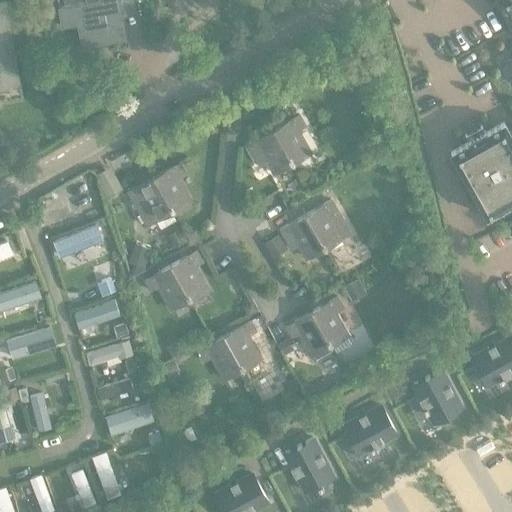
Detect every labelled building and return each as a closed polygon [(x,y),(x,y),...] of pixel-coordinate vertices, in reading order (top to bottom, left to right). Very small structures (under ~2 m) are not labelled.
[(95,0),(57,7),(61,26),(76,23),(81,46),(101,42),(98,28),(122,23),(117,0),(95,0)] [(511,0),(497,0),(511,26),(511,129),(508,131),(503,121),(485,132),(483,130),(467,139),(468,141),(449,151),(485,215),(511,200),(511,0)] [(0,86),(17,84),(8,29),(3,3),(0,3),(0,86)] [(311,73),(322,92),(339,82),(327,63),(311,73)] [(290,119),(273,128),(291,162),(293,161),(292,160),(307,151),(309,153),(294,125),(297,123),(300,127),(305,124),(299,114),(290,119)] [(256,139),(247,144),(259,164),(267,160),(274,173),(275,172),(274,170),(289,162),(290,163),(291,162),(273,129),(255,139),(256,139)] [(382,157),(389,172),(402,165),(394,150),(382,157)] [(171,167),(153,177),(172,209),(173,209),(173,208),(188,199),(189,201),(190,200),(175,173),(179,172),(181,176),(185,173),(180,163),(171,167)] [(153,177),(127,192),(147,226),(156,220),(160,227),(175,218),(171,211),(172,210),(153,177)] [(323,204),(305,214),(324,247),(325,246),(325,245),(340,237),(341,239),(350,233),(337,210),(331,200),(323,205),(323,204)] [(324,247),(305,214),(288,224),(279,229),(285,239),(290,236),(288,233),(291,231),(307,258),(307,255),(322,247),(322,248),(324,247)] [(201,223),(201,224),(201,225),(202,225),(202,226),(202,227),(203,227),(203,228),(204,228),(205,228),(206,228),(207,228),(208,228),(209,228),(210,228),(210,227),(211,227),(211,226),(211,225),(212,225),(212,224),(212,223),(212,222),(212,221),(211,221),(211,220),(210,220),(210,219),(209,219),(209,218),(208,218),(207,218),(206,218),(205,218),(204,218),(204,219),(203,219),(202,220),(202,221),(201,222),(201,223)] [(52,236),(59,253),(103,236),(97,219),(52,236)] [(178,228),(168,234),(173,243),(184,237),(178,228)] [(277,231),(263,240),(271,254),(286,246),(277,231)] [(7,238),(0,240),(0,256),(13,251),(7,238)] [(128,261),(128,262),(133,263),(131,270),(128,278),(132,275),(141,270),(149,247),(135,242),(128,261)] [(188,254),(170,264),(189,297),(190,296),(189,296),(205,287),(206,289),(207,288),(192,261),(195,259),(197,263),(202,260),(196,250),(188,255),(188,254)] [(153,275),(144,280),(150,290),(155,287),(153,283),(156,282),(171,309),(188,297),(170,264),(153,274),(153,275)] [(108,277),(101,280),(105,293),(111,291),(114,290),(110,277),(108,277)] [(35,278),(0,289),(0,307),(40,294),(35,278)] [(343,285),(351,300),(365,292),(358,278),(343,285)] [(114,296),(75,309),(80,324),(119,310),(114,296)] [(329,301),(311,311),(330,344),(331,343),(331,342),(346,334),(347,336),(348,335),(333,308),(336,306),(338,310),(343,307),(337,297),(329,301)] [(251,300),(243,305),(248,313),(256,308),(251,300)] [(294,321),(286,326),(291,336),(296,333),(294,330),(297,328),(313,355),(314,354),(313,352),(320,348),(323,354),(332,348),(330,344),(311,311),(294,321)] [(241,324),(223,334),(242,367),(243,366),(243,365),(258,357),(259,359),(260,358),(245,331),(248,329),(251,333),(255,330),(249,320),(241,325),(241,324)] [(121,323),(113,325),(115,335),(124,333),(127,332),(124,322),(121,323)] [(9,337),(15,355),(55,342),(50,325),(9,337)] [(242,367),(223,334),(206,344),(206,345),(198,350),(204,360),(209,357),(206,353),(210,351),(225,378),(226,377),(225,375),(240,367),(241,368),(242,367)] [(471,356),(486,384),(497,378),(498,380),(503,378),(503,377),(511,372),(511,371),(511,369),(511,339),(510,335),(494,344),(493,342),(486,346),(487,347),(471,356)] [(277,343),(283,353),(293,347),(287,337),(277,343)] [(87,348),(91,362),(128,352),(124,338),(87,348)] [(177,339),(166,346),(171,355),(182,348),(177,339)] [(133,358),(124,360),(128,373),(137,370),(138,370),(134,357),(133,358)] [(163,365),(162,366),(167,375),(167,376),(179,369),(173,359),(163,365)] [(10,365),(0,367),(0,376),(1,380),(14,376),(10,365)] [(424,405),(433,421),(444,415),(446,417),(450,415),(449,413),(461,406),(440,368),(412,383),(419,396),(417,397),(422,406),(424,405)] [(137,371),(131,373),(134,383),(140,381),(141,380),(138,371),(137,371)] [(96,385),(100,399),(118,394),(119,397),(127,395),(126,391),(132,390),(128,376),(96,385)] [(25,385),(17,387),(20,400),(28,398),(25,385)] [(30,392),(38,428),(51,425),(46,403),(51,402),(49,393),(44,394),(43,389),(30,392)] [(0,398),(0,441),(15,437),(3,398),(0,398)] [(104,413),(110,431),(154,417),(148,399),(104,413)] [(368,448),(370,450),(374,448),(374,447),(383,442),(382,440),(396,433),(380,404),(365,412),(364,411),(357,414),(358,416),(342,425),(357,454),(368,448)] [(185,430),(179,432),(184,445),(188,443),(195,440),(190,428),(185,430)] [(152,432),(147,433),(150,443),(154,441),(160,440),(158,430),(152,432)] [(295,474),(304,490),(316,484),(317,486),(322,484),(321,482),(333,475),(312,436),(284,451),(291,465),(289,466),(294,475),(295,474)] [(106,450),(92,455),(107,497),(121,492),(106,450)] [(163,461),(159,462),(162,472),(163,474),(167,473),(175,470),(171,458),(163,461)] [(82,467),(70,471),(84,505),(95,500),(82,467)] [(228,483),(229,484),(213,493),(223,511),(254,511),(255,511),(254,510),(268,503),(252,472),(236,481),(235,479),(228,483)] [(41,473),(29,477),(41,511),(42,511),(54,508),(41,473)] [(13,511),(5,486),(0,487),(0,511),(13,511)] [(66,500),(58,503),(61,511),(65,511),(70,510),(66,500)]
